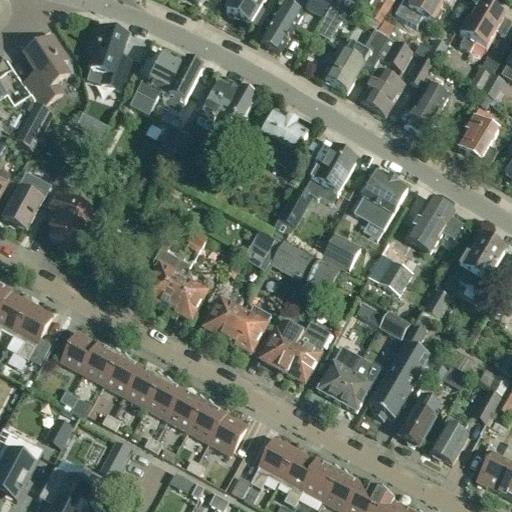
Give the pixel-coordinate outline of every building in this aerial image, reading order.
[(186,0),(197,9),(204,1),(205,2),(206,0),(186,0)] [(235,0),(225,17),(248,31),(251,27),(261,11),(267,1),(266,0),(235,0)] [(313,0),(311,0),(305,12),(322,20),(328,8),(313,0)] [(333,0),(330,7),(341,13),(347,1),(344,0),(333,0)] [(369,11),(369,10),(373,13),(369,20),(366,18),(361,26),(375,34),(379,28),(380,28),(393,5),(384,0),(358,0),(357,4),(369,11)] [(408,0),(413,3),(407,14),(409,15),(404,25),(415,31),(421,22),(431,28),(442,9),(450,14),(457,2),(452,0),(408,0)] [(301,21),(294,17),(282,9),(276,20),(275,19),(259,47),(279,58),(295,31),(301,21)] [(331,9),(315,37),(329,45),(345,17),(331,9)] [(473,48),(484,54),(494,37),(503,41),(510,28),(502,24),(502,23),(478,9),(468,28),(465,27),(460,36),(465,39),(458,51),(468,57),(473,48)] [(260,32),(270,16),(261,11),(251,27),(260,32)] [(94,31),(86,58),(94,60),(89,74),(103,78),(99,88),(121,96),(129,72),(118,68),(126,42),(94,31)] [(370,77),(378,64),(379,62),(376,60),(387,43),(374,35),(363,53),(350,45),(343,57),(340,55),(322,84),(346,98),(361,72),(370,77)] [(51,41),(23,60),(38,83),(27,90),(41,112),(61,98),(55,89),(67,81),(59,69),(66,64),(51,41)] [(411,58),(387,43),(376,60),(379,62),(378,64),(400,76),(411,58)] [(425,63),(434,68),(445,50),(435,44),(425,63)] [(501,80),(511,86),(511,58),(506,69),(507,70),(501,80)] [(146,121),(154,108),(159,97),(163,99),(161,104),(165,106),(163,111),(178,118),(182,109),(183,110),(201,77),(184,68),(183,70),(162,59),(146,89),(141,86),(128,111),(146,121)] [(421,62),(407,85),(419,92),(432,69),(421,62)] [(469,90),(478,96),(488,79),(479,73),(469,90)] [(377,75),(359,106),(384,121),(402,90),(377,75)] [(480,97),(493,104),(502,87),(490,79),(480,97)] [(430,85),(428,88),(420,103),(419,103),(402,131),(422,143),(432,126),(436,128),(441,120),(438,118),(446,103),(443,101),(447,95),(430,85)] [(217,135),(231,144),(238,132),(240,134),(246,125),(243,123),(253,105),(239,96),(238,98),(219,87),(195,129),(207,136),(215,124),(217,125),(215,129),(219,131),(217,135)] [(0,140),(31,157),(51,120),(33,110),(35,107),(30,100),(13,111),(0,91),(0,140)] [(479,166),(487,171),(495,158),(487,153),(496,138),(491,135),(496,125),(477,114),(472,123),(471,123),(464,134),(467,136),(457,153),(464,157),(464,158),(478,167),(479,166)] [(271,166),(285,174),(290,166),(291,166),(307,137),(274,117),(257,146),(252,156),(264,163),(269,153),(276,157),(271,166)] [(169,155),(180,161),(191,143),(179,137),(169,155)] [(310,186),(304,196),(295,191),(276,223),(277,224),(270,235),(287,244),(293,233),(294,234),(312,202),(316,204),(318,202),(330,210),(335,201),(336,202),(354,170),(331,156),(319,175),(316,173),(309,185),(310,186)] [(511,158),(510,162),(511,162),(511,166),(503,180),(510,185),(510,186),(511,186),(511,158)] [(48,186),(59,192),(72,167),(62,161),(48,186)] [(0,197),(4,189),(8,181),(0,176),(0,197)] [(382,236),(386,229),(391,220),(392,220),(407,194),(376,177),(362,202),(364,203),(358,213),(354,220),(382,236)] [(31,179),(27,186),(22,195),(18,193),(1,223),(25,236),(46,197),(35,191),(39,184),(31,179)] [(47,244),(70,256),(81,236),(91,241),(99,226),(90,221),(90,220),(55,200),(46,215),(55,220),(47,235),(52,237),(47,244)] [(460,230),(449,224),(453,218),(427,203),(409,234),(413,236),(408,245),(426,255),(431,247),(434,249),(439,241),(450,247),(460,230)] [(194,236),(186,250),(197,257),(200,253),(200,254),(207,244),(194,236)] [(244,266),(265,278),(282,248),(260,236),(244,266)] [(335,239),(324,261),(349,273),(358,253),(335,239)] [(493,245),(486,248),(479,243),(468,262),(465,260),(458,272),(459,273),(453,283),(465,291),(466,289),(479,296),(484,288),(485,288),(503,257),(502,251),(493,245)] [(314,260),(286,245),(271,271),(300,287),(314,260)] [(367,281),(377,288),(398,300),(410,280),(411,281),(420,267),(388,247),(367,281)] [(151,268),(158,272),(143,300),(166,313),(182,285),(192,268),(161,251),(154,263),(151,268)] [(330,295),(341,275),(319,263),(308,284),(330,295)] [(224,279),(232,284),(239,273),(230,268),(224,279)] [(187,287),(182,285),(166,313),(190,325),(205,297),(210,288),(200,283),(200,282),(192,278),(187,287)] [(511,285),(507,294),(508,294),(502,303),(511,309),(511,285)] [(449,303),(435,295),(423,314),(438,323),(449,303)] [(8,296),(0,309),(0,335),(12,341),(30,307),(22,303),(21,304),(8,296)] [(203,333),(226,346),(242,317),(237,315),(242,305),(234,301),(224,296),(219,305),(219,304),(203,333)] [(30,307),(12,341),(23,347),(16,359),(27,365),(52,320),(39,313),(39,312),(30,307)] [(372,314),(361,308),(355,318),(365,324),(363,328),(374,335),(377,331),(383,320),(372,314)] [(247,320),(242,317),(226,346),(249,358),(265,330),(269,321),(260,316),(260,315),(252,311),(247,320)] [(339,317),(332,329),(339,333),(347,322),(339,317)] [(380,330),(401,342),(408,329),(387,317),(380,330)] [(260,364),(281,375),(297,347),(302,338),(281,327),(260,364)] [(403,347),(415,353),(424,337),(412,330),(403,347)] [(60,367),(82,379),(98,350),(86,344),(86,343),(76,337),(76,338),(76,339),(60,367)] [(302,338),(297,347),(281,375),(303,387),(318,359),(308,353),(313,344),(305,340),(302,338)] [(386,420),(393,424),(429,362),(404,348),(368,410),(375,414),(372,419),(383,425),(386,420)] [(82,379),(103,391),(119,361),(111,356),(110,357),(98,350),(82,379)] [(336,405),(360,363),(340,352),(317,395),(336,405)] [(498,376),(508,381),(511,374),(511,360),(508,359),(498,376)] [(128,366),(119,361),(103,391),(124,402),(140,374),(128,367),(128,366)] [(379,374),(360,363),(336,405),(355,416),(379,374)] [(427,384),(438,390),(447,376),(435,369),(427,384)] [(124,402),(145,414),(161,384),(153,379),(152,380),(140,374),(124,402)] [(488,391),(500,398),(508,384),(496,377),(495,379),(488,391)] [(145,414),(166,426),(182,397),(170,390),(170,389),(161,384),(145,414)] [(511,392),(508,391),(495,413),(506,419),(511,408),(511,392)] [(487,395),(471,422),(485,430),(500,403),(487,395)] [(65,409),(71,400),(64,396),(59,406),(65,409)] [(166,426),(187,437),(204,407),(195,403),(194,404),(182,397),(166,426)] [(71,400),(65,409),(72,413),(77,403),(71,400)] [(415,450),(418,451),(434,424),(432,423),(438,413),(421,403),(415,413),(414,413),(398,440),(407,445),(407,448),(412,451),(415,450)] [(187,437),(208,449),(224,420),(212,413),(212,412),(204,407),(187,437)] [(108,432),(113,422),(106,419),(101,429),(108,432)] [(236,427),(224,420),(208,449),(230,461),(246,432),(247,431),(237,426),(236,427)] [(113,422),(108,432),(114,436),(119,426),(113,422)] [(442,465),(451,470),(467,443),(461,439),(467,429),(457,424),(452,434),(445,430),(429,457),(431,458),(432,462),(438,466),(442,465)] [(59,426),(47,447),(60,454),(72,432),(59,426)] [(150,455),(155,445),(149,442),(143,452),(150,455)] [(278,488),(296,454),(287,450),(287,451),(274,444),(249,488),(260,494),(267,482),(278,488)] [(155,445),(150,455),(156,459),(162,449),(155,445)] [(0,448),(0,497),(16,506),(43,455),(33,449),(26,462),(0,448)] [(499,498),(511,472),(511,467),(492,457),(494,453),(488,449),(483,459),(489,463),(477,486),(476,486),(476,487),(486,492),(486,491),(499,498)] [(113,482),(126,458),(114,451),(100,475),(113,482)] [(296,454),(278,488),(290,494),(283,506),(292,511),(293,511),(302,496),(318,467),(304,460),(305,459),(296,454)] [(192,478),(197,468),(191,465),(185,474),(192,478)] [(318,467),(302,496),(322,507),(338,477),(329,472),(329,473),(318,467)] [(204,472),(197,468),(192,478),(198,481),(204,472)] [(54,472),(38,502),(52,509),(50,511),(83,511),(93,494),(96,495),(102,483),(91,477),(85,489),(54,472)] [(511,472),(499,498),(511,504),(511,505),(511,472)] [(331,511),(344,511),(357,489),(347,483),(347,482),(338,477),(322,507),(331,511)] [(196,489),(190,499),(197,503),(203,493),(196,489)] [(373,511),(380,500),(368,493),(368,494),(357,489),(344,511),(373,511)] [(214,498),(208,509),(213,511),(215,511),(221,502),(214,498)] [(400,511),(392,508),(393,507),(380,500),(373,511),(400,511)] [(221,502),(215,511),(224,511),(228,506),(221,502)]
